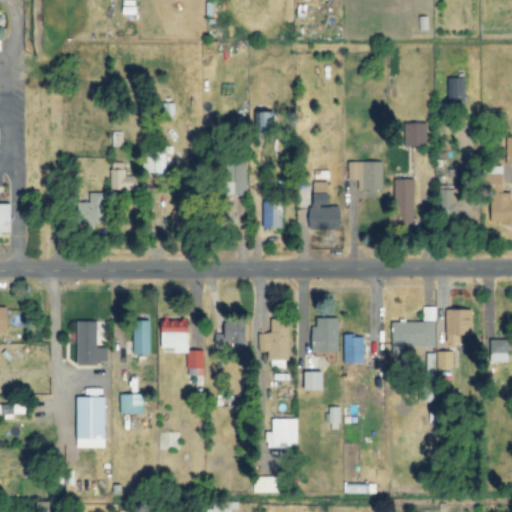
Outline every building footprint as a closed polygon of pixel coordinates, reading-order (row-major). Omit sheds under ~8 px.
[(447,109),(464,109),(464,78),(447,78),(447,109)] [(254,133),(272,134),(273,113),(254,112),(254,133)] [(425,124),(413,123),(412,138),(424,139),(425,124)] [(165,177),(165,151),(148,152),(148,177),(165,177)] [(228,196),(246,196),(246,161),(227,161),(228,196)] [(348,163),(348,175),(358,174),(359,192),(382,191),(381,162),(348,163)] [(109,189),(136,190),(137,177),(123,176),(123,165),(110,164),(109,189)] [(488,224),(511,224),(511,202),(511,193),(502,193),(502,175),(489,174),(488,224)] [(413,180),(393,179),(393,209),(413,209),(413,180)] [(456,213),(457,191),(436,190),(435,211),(456,213)] [(80,203),(81,225),(104,224),(103,192),(89,193),(89,203),(80,203)] [(310,229),(339,229),(338,207),(328,207),(328,194),(309,194),(310,229)] [(281,229),(281,208),(274,208),(274,201),(262,201),(262,228),(281,229)] [(0,233),(11,233),(11,205),(0,204),(0,233)] [(190,231),(190,208),(175,207),(174,231),(190,231)] [(0,333),(7,334),(8,307),(0,306),(0,333)] [(471,309),(445,309),(445,343),(458,343),(458,336),(471,336),(471,309)] [(338,318),(315,318),(315,327),(311,327),(311,352),(337,352),(338,318)] [(288,361),(289,320),(270,319),(270,334),(258,333),(257,351),(268,351),(267,360),(288,361)] [(246,322),(222,321),(221,346),(245,347),(246,322)] [(96,322),(77,322),(77,364),(106,363),(106,347),(96,347),(96,322)] [(148,355),(149,322),(133,322),(132,355),(148,355)] [(203,351),(187,351),(187,322),(161,322),(161,351),(187,352),(186,370),(195,370),(195,374),(202,374),(203,351)] [(363,334),(341,335),(342,360),(363,360),(363,334)] [(508,340),(486,340),(485,353),(508,353),(508,340)] [(322,372),(304,373),(304,391),(323,391),(322,372)] [(143,395),(119,394),(119,414),(143,415),(143,395)] [(76,448),(105,448),(105,398),(77,398),(76,448)] [(25,405),(0,404),(0,416),(13,417),(13,414),(25,414),(25,405)] [(339,423),(339,408),(326,408),(326,423),(339,423)] [(296,419),(272,420),(272,448),(297,448),(296,419)] [(278,493),(279,478),(253,477),(252,492),(278,493)] [(230,511),(231,502),(211,502),(210,511),(230,511)]
